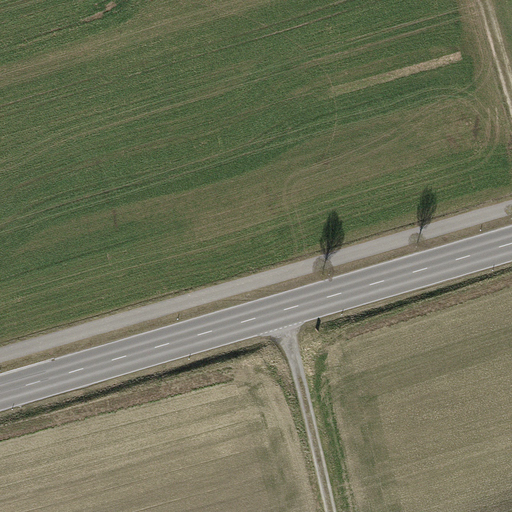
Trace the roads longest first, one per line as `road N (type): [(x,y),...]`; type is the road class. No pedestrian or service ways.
road 1 (primary): [(511,243),(0,395)]
road 2 (track): [(285,310),(330,511)]
